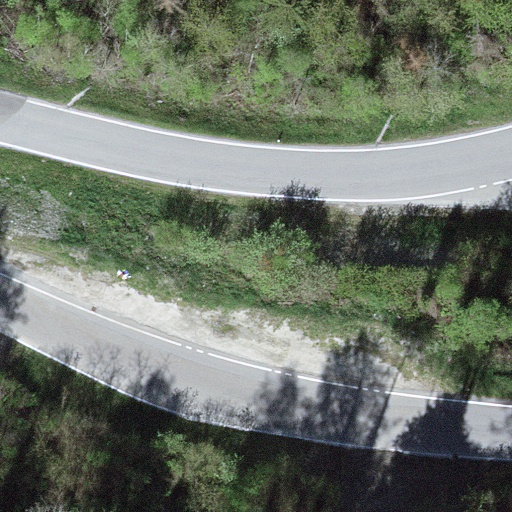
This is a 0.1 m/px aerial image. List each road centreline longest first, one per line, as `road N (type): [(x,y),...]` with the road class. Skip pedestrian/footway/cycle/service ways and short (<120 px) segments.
road 1 (tertiary): [(511,441),(416,436),(210,406),(0,316)]
road 2 (tertiary): [(0,121),(371,183),(511,159)]
